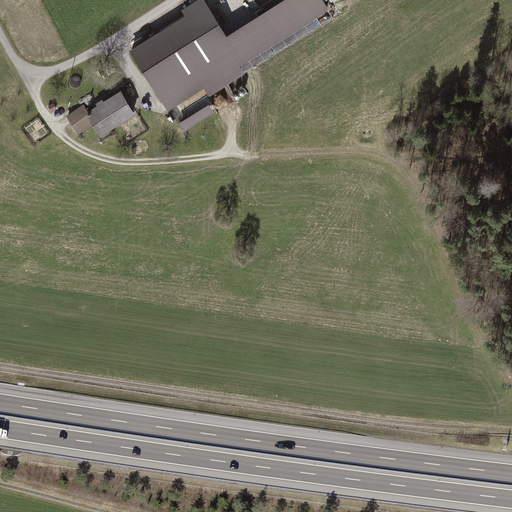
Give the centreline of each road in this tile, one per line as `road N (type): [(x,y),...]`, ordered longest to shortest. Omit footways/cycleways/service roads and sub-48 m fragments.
road 1 (track): [(0,35),(46,116),(93,157),(346,151),(393,164),(428,206),(511,374)]
road 2 (motorway): [(0,428),(511,499)]
road 3 (motorway): [(511,473),(0,403)]
road 4 (track): [(0,364),(386,422),(511,432)]
road 5 (unknown): [(118,38),(141,89),(177,94),(224,54),(228,32),(217,0)]
road 6 (track): [(25,76),(54,73),(177,0)]
